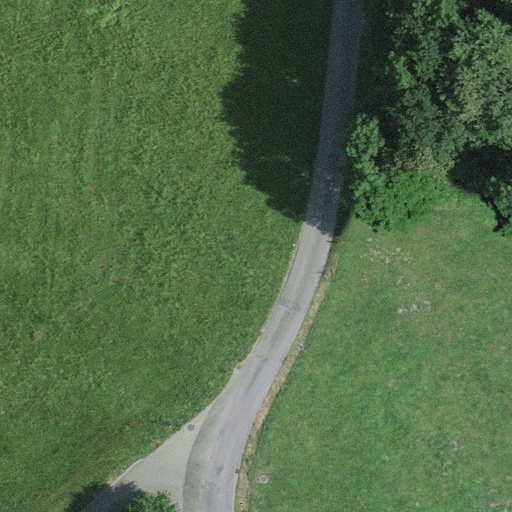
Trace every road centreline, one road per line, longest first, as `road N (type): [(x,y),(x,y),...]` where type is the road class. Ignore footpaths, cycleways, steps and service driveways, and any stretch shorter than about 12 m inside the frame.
road 1 (residential): [(358,0),(341,123),(263,388)]
road 2 (residential): [(111,511),(263,388)]
road 3 (residential): [(263,388),(230,511)]
